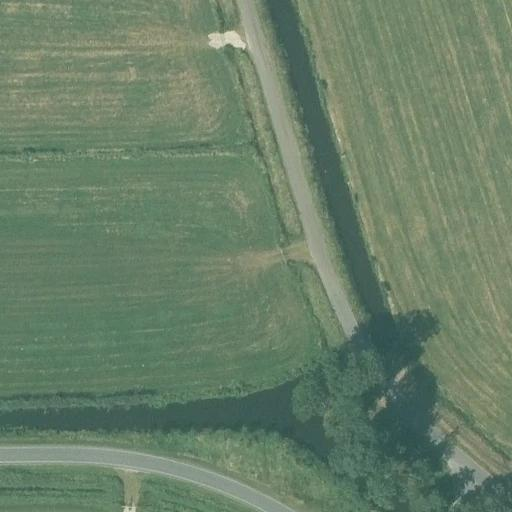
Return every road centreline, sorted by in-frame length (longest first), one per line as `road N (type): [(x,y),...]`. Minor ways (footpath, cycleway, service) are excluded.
road 1 (unclassified): [(483,482),(383,383),(331,290),(243,0)]
road 2 (unclassified): [(0,455),(137,460),(278,511)]
